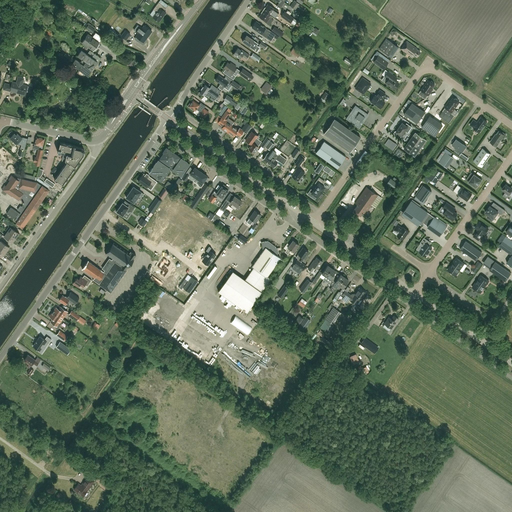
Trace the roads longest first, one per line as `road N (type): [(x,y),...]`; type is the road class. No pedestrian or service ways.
road 1 (residential): [(320,213),(425,69),(511,126)]
road 2 (tertiary): [(0,358),(104,209)]
road 3 (residential): [(0,288),(92,160),(96,140)]
road 4 (residential): [(320,213),(182,113)]
road 5 (unclassified): [(295,210),(167,119)]
road 6 (residential): [(167,134),(289,220)]
road 7 (residential): [(289,220),(408,303)]
road 8 (tertiary): [(167,119),(248,0)]
road 9 (residential): [(511,157),(428,273)]
road 10 (unclassified): [(511,379),(408,303)]
